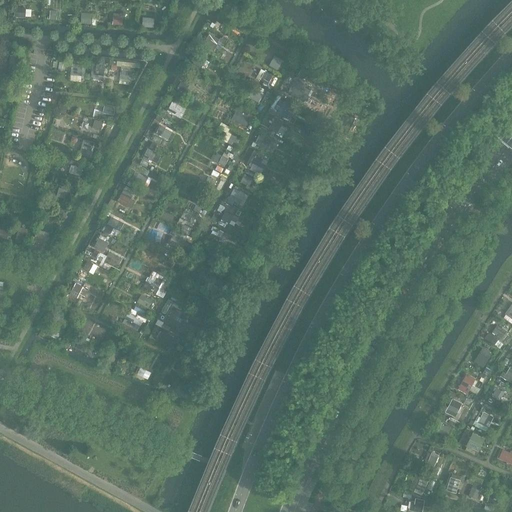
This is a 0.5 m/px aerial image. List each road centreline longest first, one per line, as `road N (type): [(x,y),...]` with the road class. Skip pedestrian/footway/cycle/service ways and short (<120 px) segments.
road 1 (secondary): [(511,55),(406,180),(350,268),(291,374),(234,511)]
road 2 (secondary): [(286,511),(376,336),(447,223),(511,143)]
